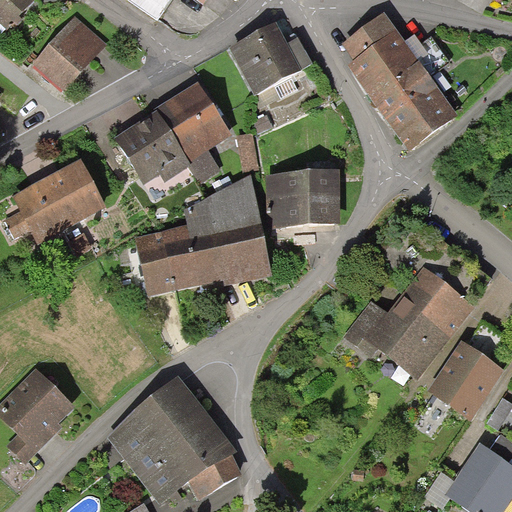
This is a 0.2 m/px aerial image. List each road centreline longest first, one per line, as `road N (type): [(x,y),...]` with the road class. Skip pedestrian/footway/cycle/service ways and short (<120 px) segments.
road 1 (unclassified): [(234,336),(123,407),(15,511)]
road 2 (unclassified): [(384,181),(338,257),(296,297),(234,336)]
road 3 (residential): [(511,37),(358,7),(295,10)]
road 4 (residential): [(174,64),(0,164)]
road 5 (residential): [(295,10),(366,131),(384,181)]
road 6 (residential): [(234,336),(246,366),(242,423),(259,467),(292,511)]
road 7 (residential): [(384,181),(420,161),(511,76)]
road 8 (residential): [(384,181),(465,225),(511,266)]
